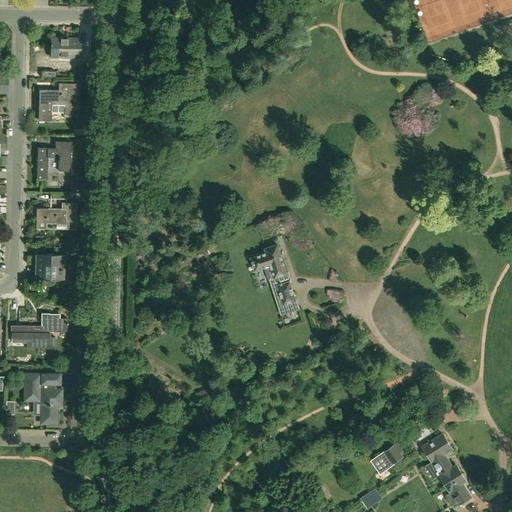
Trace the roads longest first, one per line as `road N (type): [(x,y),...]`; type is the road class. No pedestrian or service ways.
road 1 (tertiary): [(108,443),(118,16)]
road 2 (residential): [(0,289),(14,274),(20,15)]
